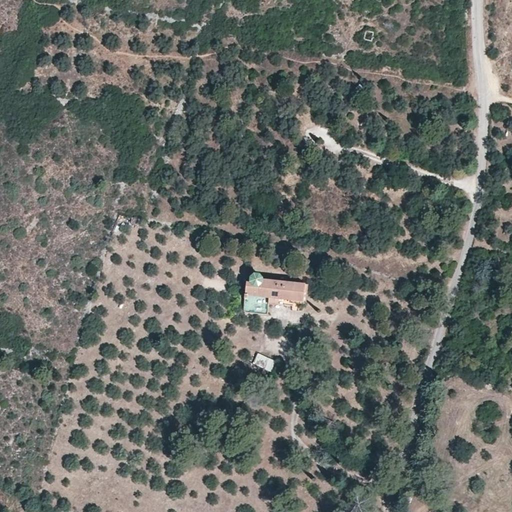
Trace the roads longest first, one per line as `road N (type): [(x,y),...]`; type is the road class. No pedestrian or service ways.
road 1 (unclassified): [(395,511),(415,414),(478,209),(484,90),(475,0)]
road 2 (unknown): [(300,368),(306,435),(338,460),(398,487)]
